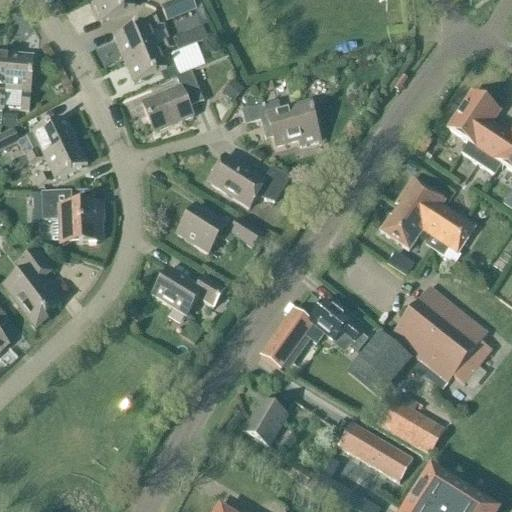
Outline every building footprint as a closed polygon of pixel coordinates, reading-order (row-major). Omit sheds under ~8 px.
[(94,0),(91,1),(101,25),(134,11),(129,0),(94,0)] [(190,0),(183,0),(167,7),(173,21),(195,12),(190,0)] [(156,49),(150,34),(166,27),(163,19),(113,39),(123,63),(156,49)] [(173,42),(178,54),(207,42),(201,30),(173,42)] [(173,42),(156,49),(123,63),(133,87),(166,73),(159,57),(176,50),(173,42)] [(0,110),(3,111),(4,108),(5,93),(8,58),(0,56),(0,110)] [(5,93),(4,108),(20,110),(20,113),(29,114),(34,60),(8,58),(5,93)] [(176,81),(180,79),(176,69),(166,73),(161,75),(165,85),(176,81)] [(189,110),(203,104),(191,74),(180,79),(176,81),(180,91),(141,106),(153,136),(193,120),(189,110)] [(235,85),(224,98),(233,105),(244,92),(235,85)] [(477,168),(499,134),(493,129),(490,133),(486,130),(497,113),(472,96),(448,133),(467,146),(460,156),(477,168)] [(280,115),(277,104),(241,114),(245,128),(267,122),(275,150),(297,144),(299,151),(319,145),(309,107),(280,115)] [(17,118),(3,116),(2,128),(15,130),(17,118)] [(24,160),(27,168),(44,160),(76,144),(65,121),(26,139),(34,155),(24,160)] [(12,132),(0,137),(0,154),(19,146),(12,132)] [(499,134),(477,168),(493,179),(500,168),(511,175),(511,137),(508,145),(503,142),(506,138),(499,134)] [(422,137),(414,151),(423,157),(432,144),(422,137)] [(51,175),(35,183),(38,191),(87,167),(76,144),(44,160),(51,175)] [(24,160),(19,162),(22,170),(27,168),(24,160)] [(274,205),(290,181),(271,170),(263,183),(227,160),(210,187),(249,211),(256,200),(274,205)] [(436,221),(442,211),(440,209),(444,203),(412,182),(394,208),(396,209),(379,235),(408,254),(421,234),(432,218),(436,221)] [(70,210),(69,195),(42,196),(42,197),(43,206),(43,224),(52,223),(53,241),(63,241),(63,242),(78,242),(78,246),(98,245),(97,224),(100,224),(100,209),(70,210)] [(42,197),(32,197),(32,206),(43,206),(42,197)] [(251,251),(260,237),(238,223),(231,234),(225,230),(225,229),(195,210),(177,239),(207,258),(218,241),(230,248),(235,241),(251,251)] [(432,218),(421,234),(430,240),(424,248),(430,252),(454,267),(460,258),(457,256),(473,231),(442,211),(436,221),(432,218)] [(31,328),(60,306),(42,282),(53,274),(36,251),(17,265),(23,273),(2,289),(31,328)] [(395,257),(388,267),(405,278),(412,268),(395,257)] [(212,312),(224,293),(204,280),(197,290),(168,272),(151,300),(185,321),(197,302),(212,312)] [(413,371),(419,376),(443,394),(453,380),(464,389),(491,353),(481,345),(487,337),(429,291),(391,340),(406,352),(405,353),(419,364),(413,371)] [(293,313),(260,360),(281,374),(283,371),(305,340),(310,343),(316,347),(323,337),(336,348),(344,339),(354,347),(352,349),(358,354),(368,342),(362,337),(363,337),(326,306),(324,309),(322,309),(310,322),(311,324),(310,326),(293,313)] [(189,326),(181,339),(194,347),(202,334),(189,326)] [(380,401),(411,363),(379,336),(348,374),(380,401)] [(446,433),(392,402),(376,429),(430,460),(446,433)] [(286,419),(262,405),(243,436),(267,450),(286,419)] [(351,428),(337,450),(399,487),(412,464),(411,464),(417,455),(357,419),(352,428),(351,428)] [(318,482),(295,468),(287,480),(311,494),(318,482)] [(490,511),(430,474),(406,511),(490,511)] [(321,479),(316,488),(355,511),(359,511),(364,505),(329,484),(321,479)]
